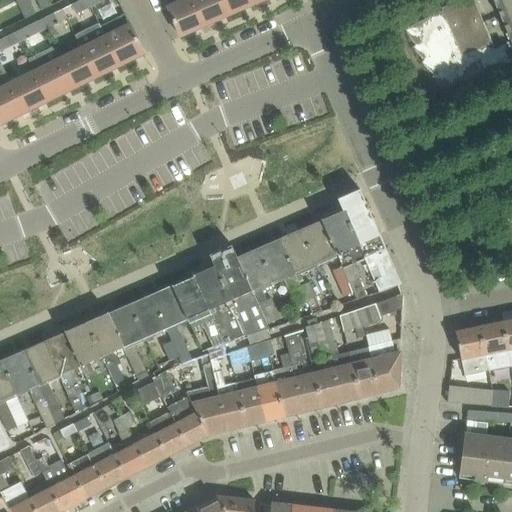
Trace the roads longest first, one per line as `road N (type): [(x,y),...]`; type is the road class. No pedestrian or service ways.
road 1 (residential): [(112,511),(192,468),(227,474),(373,434),(421,439)]
road 2 (residential): [(435,312),(311,25)]
road 3 (residential): [(0,169),(179,82)]
road 4 (residential): [(179,82),(311,25)]
road 5 (residential): [(421,439),(435,312)]
